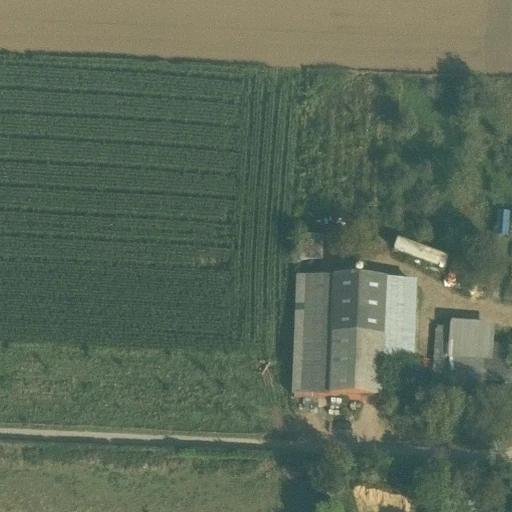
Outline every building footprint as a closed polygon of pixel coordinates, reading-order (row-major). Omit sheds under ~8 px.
[(311,236),(311,262),(324,262),(325,236),(311,236)] [(399,239),(395,250),(447,270),(451,258),(399,239)] [(331,400),(334,281),(298,280),(294,398),(331,400)] [(387,282),(334,281),(331,400),(383,402),(384,366),(387,282)] [(417,283),(387,282),(384,366),(415,366),(417,283)] [(470,331),(440,329),(436,380),(511,385),(511,348),(469,345),(470,331)]
